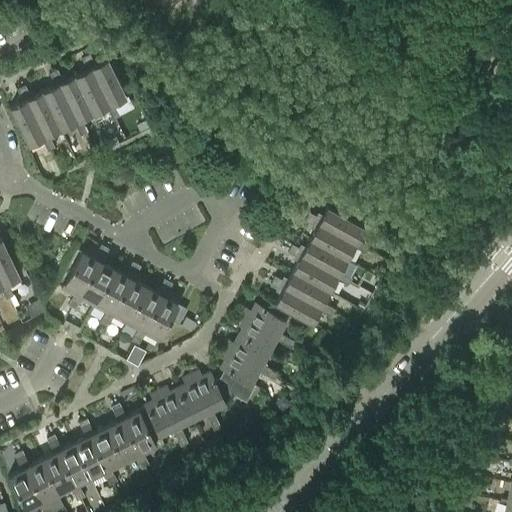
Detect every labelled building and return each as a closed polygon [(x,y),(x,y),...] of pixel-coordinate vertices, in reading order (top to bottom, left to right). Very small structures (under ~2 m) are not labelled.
[(81,56),(86,68),(91,66),(110,104),(113,102),(126,96),(108,58),(94,64),(89,53),(81,56)] [(119,115),(113,102),(110,104),(91,66),(86,68),(75,74),(93,112),(105,106),(111,118),(119,115)] [(48,72),(54,84),(59,82),(77,120),(80,118),(93,112),(75,74),(62,80),(57,69),(48,72)] [(59,82),(54,84),(43,90),(61,128),(73,122),(77,120),(59,82)] [(61,128),(43,90),(30,96),(24,84),(16,88),(21,100),(26,98),(45,136),(48,134),(61,128)] [(54,146),(48,134),(45,136),(26,98),(21,100),(10,106),(28,144),(41,138),(46,150),(54,146)] [(304,219),(316,226),(318,222),(355,242),(356,238),(364,225),(327,205),(320,218),(308,212),(304,219)] [(368,245),(356,238),(355,242),(318,222),(316,226),(309,238),(346,258),(353,245),(364,252),(368,245)] [(0,279),(2,284),(6,282),(20,275),(2,238),(0,238),(0,279)] [(286,251),(298,258),(301,254),(337,274),(339,270),(346,258),(309,238),(303,250),(291,243),(286,251)] [(93,304),(113,267),(101,261),(108,247),(100,243),(92,256),(97,259),(71,306),(75,308),(80,297),(93,304)] [(67,303),(71,306),(97,259),(92,256),(81,250),(61,287),(72,293),(67,303)] [(292,270),(329,289),(335,277),(347,283),(351,276),(339,270),(337,274),(301,254),(298,258),(292,270)] [(109,312),(112,314),(124,321),(144,284),(133,278),(140,265),(131,260),(124,274),(128,276),(109,312)] [(128,276),(124,274),(113,267),(93,304),(105,310),(99,321),(106,325),(112,314),(109,312),(128,276)] [(269,283),(281,290),(284,286),(320,305),(322,301),(329,289),(292,270),(286,282),(273,275),(269,283)] [(163,278),(156,291),(160,293),(140,330),(144,331),(158,339),(178,303),(164,296),(172,283),(163,278)] [(12,294),(6,282),(2,284),(0,279),(0,288),(5,298),(12,294)] [(160,293),(156,291),(144,284),(124,321),(137,328),(130,339),(138,343),(144,331),(140,330),(160,293)] [(277,302),(290,309),(311,321),(318,309),(330,315),(332,312),(334,308),(322,301),(320,305),(284,286),(281,290),(275,301),(277,302)] [(290,309),(277,302),(272,311),(256,302),(252,310),(246,307),(241,316),(276,335),(274,338),(283,343),(287,336),(278,331),(290,309)] [(243,327),(239,334),(268,350),(274,338),(276,335),(241,316),(237,324),(243,327)] [(266,375),(269,368),(261,363),(268,350),(239,334),(234,342),(229,339),(224,347),(259,367),(257,370),(266,375)] [(295,341),(287,336),(283,343),(291,348),(295,341)] [(251,382),(257,370),(259,367),(224,347),(220,355),(225,358),(221,367),(224,368),(225,367),(251,382)] [(199,369),(191,373),(208,410),(211,408),(225,401),(224,400),(235,394),(246,400),(254,384),(251,382),(225,367),(224,368),(220,376),(214,379),(210,371),(202,375),(199,369)] [(278,372),(269,368),(266,375),(274,379),(278,372)] [(185,384),(178,387),(192,417),(204,411),(208,420),(215,417),(211,408),(208,410),(191,373),(182,377),(185,384)] [(192,417),(178,387),(170,391),(167,385),(158,389),(175,426),(179,424),(192,417)] [(183,433),(179,424),(175,426),(158,389),(150,393),(153,399),(144,404),(145,406),(151,419),(145,422),(152,437),(171,428),(175,436),(183,433)] [(151,419),(145,406),(125,416),(118,402),(110,406),(117,420),(121,418),(140,456),(144,454),(157,447),(152,437),(145,422),(151,419)] [(215,417),(208,420),(212,429),(219,425),(215,417)] [(78,422),(84,436),(89,434),(107,472),(111,470),(123,464),(105,426),(93,432),(86,418),(78,422)] [(149,464),(144,454),(140,456),(121,418),(117,420),(105,426),(123,464),(135,458),(141,468),(149,464)] [(187,441),(183,433),(175,436),(180,445),(187,441)] [(91,480),(72,442),(60,448),(54,434),(46,438),(52,452),(57,450),(75,488),(79,485),(91,480)] [(84,436),(72,442),(91,480),(103,474),(108,484),(116,480),(111,470),(107,472),(89,434),(84,436)] [(13,453),(20,468),(24,466),(43,503),(47,501),(59,495),(40,458),(28,464),(21,450),(13,453)] [(84,496),(79,485),(75,488),(57,450),(52,452),(40,458),(59,495),(71,490),(76,500),(84,496)] [(51,511),(52,511),(47,501),(43,503),(24,466),(20,468),(8,474),(26,511),(38,505),(41,511),(51,511)] [(507,498),(504,497),(503,502),(506,503),(504,511),(511,511),(511,502),(507,502),(507,498)]
